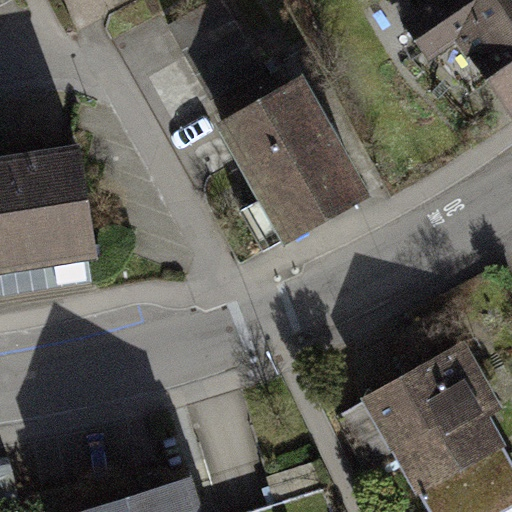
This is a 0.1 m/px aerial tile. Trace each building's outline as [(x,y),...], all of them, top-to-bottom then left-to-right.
[(511,0),(424,0),(406,12),(485,133),(511,115),(511,0)] [(206,125),(267,236),(359,186),(298,74),(206,125)] [(0,152),(0,287),(104,270),(81,138),(0,152)] [(511,511),(511,479),(447,357),(359,404),(416,511),(511,511)] [(201,511),(191,477),(69,511),(201,511)]
